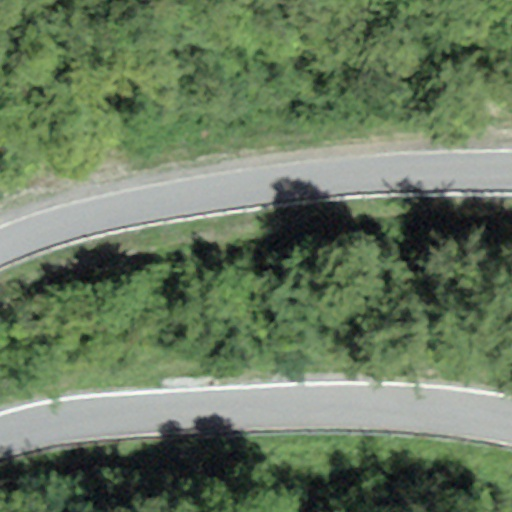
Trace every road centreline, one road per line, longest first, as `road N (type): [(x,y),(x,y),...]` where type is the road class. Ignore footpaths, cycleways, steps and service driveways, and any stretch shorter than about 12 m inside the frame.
road 1 (tertiary): [(0,247),(126,207),(284,181),(511,171)]
road 2 (tertiary): [(511,425),(398,411),(219,411),(107,418),(0,438)]
